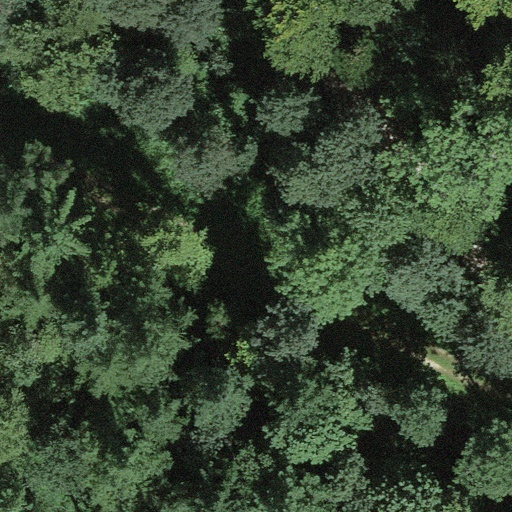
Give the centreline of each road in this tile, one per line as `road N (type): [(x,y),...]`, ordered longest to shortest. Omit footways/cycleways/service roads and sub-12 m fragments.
road 1 (track): [(0,149),(204,252),(511,385)]
road 2 (track): [(287,0),(511,308)]
